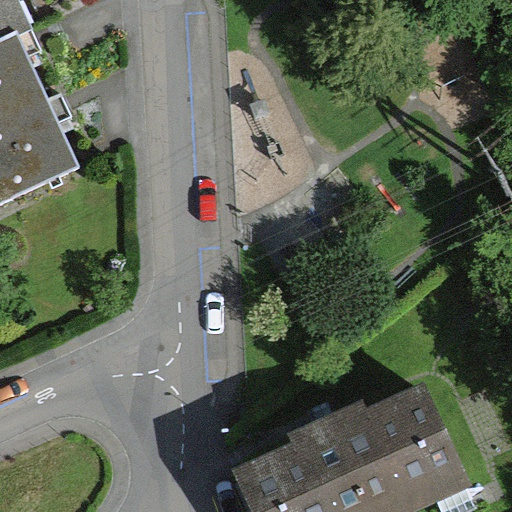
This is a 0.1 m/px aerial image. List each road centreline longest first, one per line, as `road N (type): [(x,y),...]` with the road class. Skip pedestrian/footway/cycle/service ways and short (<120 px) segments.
road 1 (residential): [(165,0),(179,335),(158,376)]
road 2 (residential): [(158,376),(107,373),(0,421)]
road 3 (residential): [(158,376),(154,499)]
